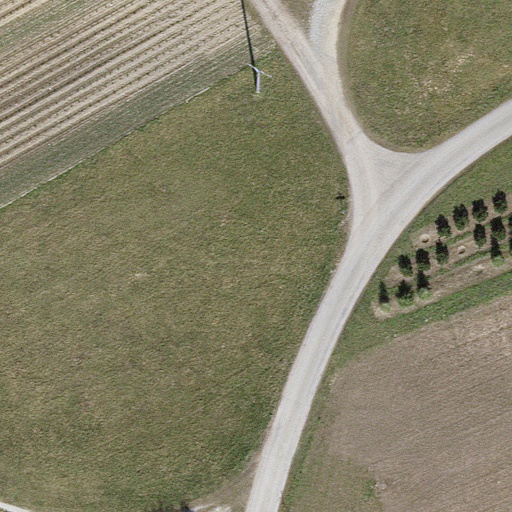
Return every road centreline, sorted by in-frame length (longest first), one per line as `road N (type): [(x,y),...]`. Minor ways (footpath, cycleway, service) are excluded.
road 1 (unclassified): [(511,117),(394,199),(290,422),(266,511)]
road 2 (track): [(394,199),(275,0)]
